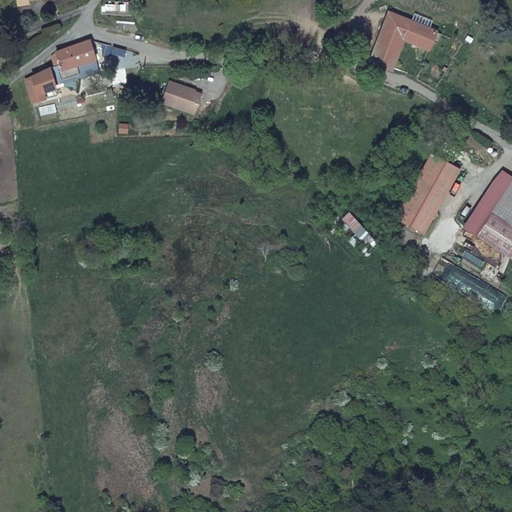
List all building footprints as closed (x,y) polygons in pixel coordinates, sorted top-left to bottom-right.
[(431,53),(438,34),(387,11),(369,63),(394,73),(405,42),(431,53)] [(88,42),(56,54),(58,70),(59,72),(93,62),(88,42)] [(50,72),(28,79),(33,95),(55,91),(54,86),(97,74),(93,62),(59,72),(58,70),(50,72)] [(28,79),(23,81),(27,96),(33,95),(28,79)] [(189,90),(168,83),(161,105),(194,116),(201,96),(188,92),(189,90)] [(55,91),(33,95),(35,102),(56,98),(55,91)] [(395,160),(407,148),(401,142),(388,154),(395,160)] [(463,166),(434,150),(397,215),(425,231),(463,166)] [(511,182),(493,212),(511,224),(511,182)] [(511,258),(511,224),(493,212),(477,235),(511,258)]
